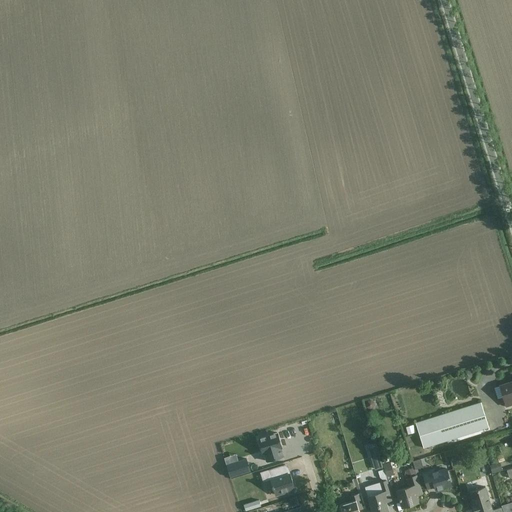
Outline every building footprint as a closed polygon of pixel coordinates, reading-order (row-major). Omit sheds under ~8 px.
[(511,381),(494,387),(498,399),(504,397),(506,406),(511,404),(511,381)] [(481,402),(474,405),(416,423),(424,448),(489,427),(481,402)] [(413,425),(406,427),(409,434),(416,432),(413,425)] [(277,433),(258,439),(263,454),(264,453),(267,461),(283,456),(281,448),(282,448),(277,433)] [(247,459),(227,465),(231,477),(251,471),(247,459)] [(388,462),(383,464),(387,477),(392,475),(388,462)] [(500,463),(491,466),(493,474),(502,471),(500,463)] [(286,467),(270,471),(273,481),(271,481),(276,497),(295,491),(292,481),(290,482),(286,467)] [(410,476),(420,472),(418,467),(408,471),(410,476)] [(423,473),(423,474),(418,476),(421,485),(426,484),(428,488),(435,486),(436,490),(452,485),(447,469),(434,472),(433,470),(423,473)] [(417,475),(408,478),(410,486),(397,491),(402,507),(419,502),(416,495),(423,493),(421,485),(418,476),(417,475)] [(379,483),(366,487),(368,496),(373,511),(386,511),(389,511),(386,502),(394,500),(392,495),(388,480),(385,481),(379,483)] [(472,504),(474,511),(503,511),(502,507),(493,510),(485,487),(470,491),(474,503),(472,504)] [(341,507),(339,511),(341,511),(359,511),(359,510),(365,508),(365,509),(366,508),(361,493),(350,496),(351,501),(340,505),(341,507)] [(297,497),(289,499),(292,507),(299,505),(297,497)]
